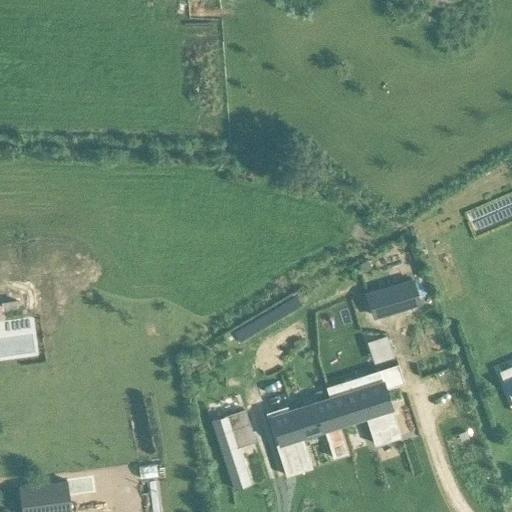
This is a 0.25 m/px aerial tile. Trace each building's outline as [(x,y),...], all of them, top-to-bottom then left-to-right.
[(411,277),(396,282),(404,306),(419,301),(411,277)] [(381,287),(366,292),(374,315),(389,310),(381,287)] [(16,299),(1,301),(2,308),(17,306),(16,299)] [(379,368),(326,385),(329,396),(330,396),(339,423),(365,414),(374,444),(401,435),(391,405),(387,407),(384,399),(389,398),(379,368)] [(287,404),(266,411),(272,429),(276,428),(281,442),(276,444),(286,474),(312,466),(302,434),(324,427),(333,457),(347,452),(347,453),(349,452),(339,423),(330,396),(329,396),(289,409),(287,404)] [(244,408),(211,419),(230,476),(246,471),(238,444),(254,439),(244,408)] [(19,486),(22,511),(41,511),(71,508),(67,479),(19,486)]
